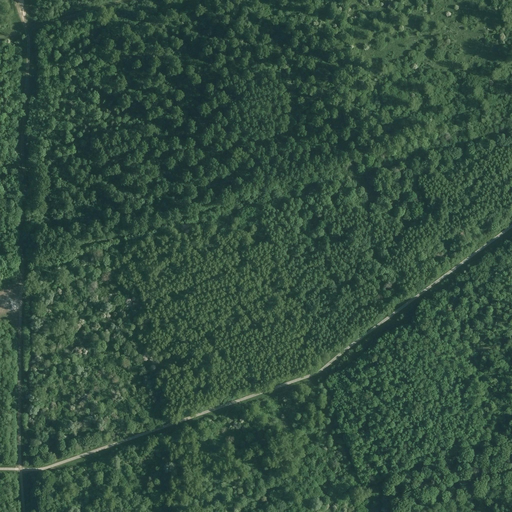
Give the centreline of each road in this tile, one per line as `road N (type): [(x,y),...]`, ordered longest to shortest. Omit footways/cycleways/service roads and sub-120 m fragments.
road 1 (track): [(19,470),(29,29)]
road 2 (track): [(125,0),(0,38)]
